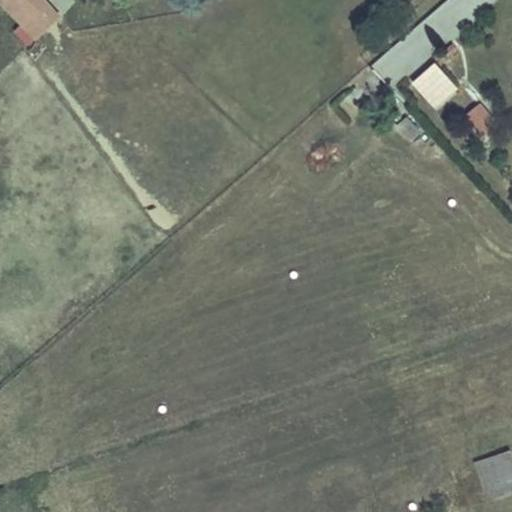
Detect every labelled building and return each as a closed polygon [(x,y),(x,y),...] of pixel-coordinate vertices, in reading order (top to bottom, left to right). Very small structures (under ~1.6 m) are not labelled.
[(31,14),(18,0),(1,0),(38,38),(61,17),(45,0),(31,14)] [(45,0),(18,0),(31,14),(45,0)] [(436,60),(411,82),(436,109),(461,88),(436,60)] [(478,101),(469,113),(484,124),(493,113),(478,101)] [(473,461),(487,501),(511,492),(511,448),(473,461)]
